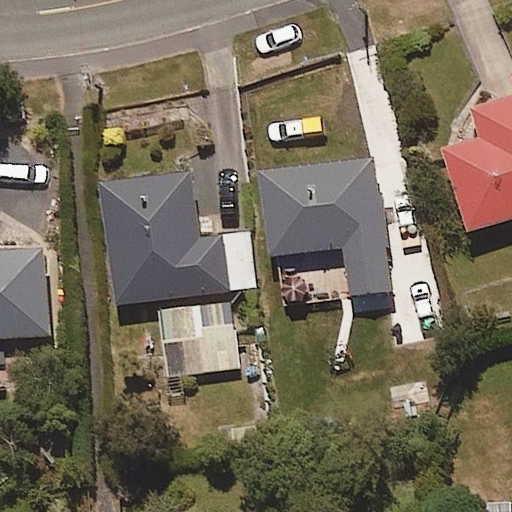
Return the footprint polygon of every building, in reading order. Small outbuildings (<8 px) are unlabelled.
[(450,149),(476,233),(511,221),(511,99),(478,110),(487,138),(450,149)] [(385,160),(267,174),(278,259),(349,250),(355,299),(401,293),(385,160)] [(202,173),(108,184),(122,305),(261,289),(254,231),(209,236),(202,173)] [(52,251),(0,253),(0,340),(58,337),(52,251)] [(243,370),(233,306),(161,317),(171,382),(243,370)]
